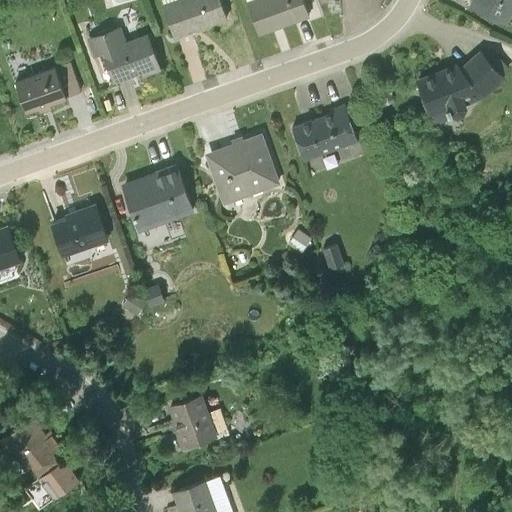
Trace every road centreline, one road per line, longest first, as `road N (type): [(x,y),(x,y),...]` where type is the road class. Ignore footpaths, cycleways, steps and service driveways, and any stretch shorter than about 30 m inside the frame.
road 1 (residential): [(409,0),(379,39),(346,54),(0,179)]
road 2 (residential): [(0,341),(95,403),(121,456),(126,511)]
